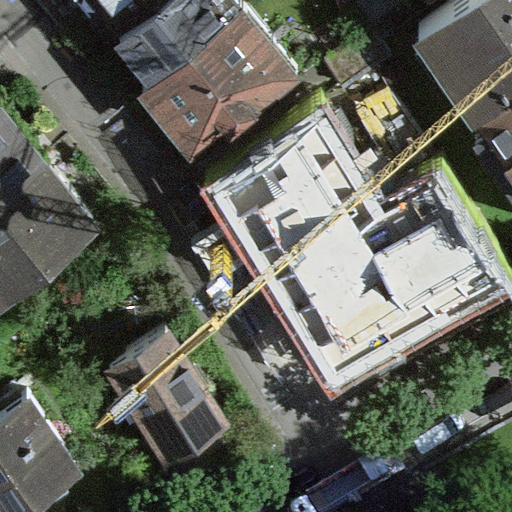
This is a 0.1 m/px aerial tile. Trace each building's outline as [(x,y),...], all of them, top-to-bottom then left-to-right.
[(147,0),(84,0),(92,9),(103,0),(111,9),(121,22),(147,0)] [(128,53),(144,74),(230,4),(235,0),(147,0),(121,22),(132,34),(139,44),(128,53)] [(358,0),(370,16),(393,0),(358,0)] [(511,0),(445,0),(419,19),(476,100),(511,74),(511,0)] [(230,114),(284,70),(230,4),(144,74),(159,92),(191,131),(223,106),(230,114)] [(371,20),(325,55),(344,82),(391,49),(371,20)] [(511,74),(476,100),(511,151),(511,74)] [(0,186),(45,150),(11,107),(0,94),(0,186)] [(438,159),(436,161),(435,161),(377,193),(353,155),(352,153),(319,100),(221,169),(268,245),(336,355),(339,353),(370,335),(373,340),(408,320),(405,315),(438,296),(441,295),(434,284),(461,267),(469,279),(499,263),(502,261),(438,159)] [(45,150),(0,186),(0,284),(2,288),(96,213),(63,172),(45,150)] [(165,319),(110,354),(168,447),(180,440),(224,412),(165,319)] [(0,511),(16,502),(78,459),(27,383),(0,402),(0,511)]
